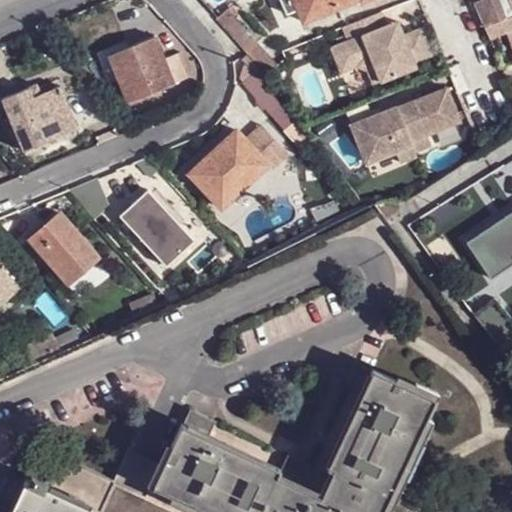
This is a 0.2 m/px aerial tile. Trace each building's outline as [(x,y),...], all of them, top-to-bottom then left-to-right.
[(356,0),(282,0),(289,13),(294,11),(297,17),(301,16),(304,22),(356,0)] [(511,0),(476,0),(475,1),(485,27),(506,18),(511,15),(511,0)] [(231,33),(241,24),(229,10),(219,18),(231,33)] [(382,11),(342,28),(345,35),(348,41),(339,45),(332,48),(339,64),(358,57),(376,64),(382,80),(416,66),(414,60),(431,53),(420,27),(404,35),(402,29),(393,33),(389,24),(387,25),(382,11)] [(398,20),(389,24),(393,33),(402,29),(398,20)] [(486,28),(490,37),(510,29),(506,20),(486,28)] [(268,74),(278,64),(241,24),(231,33),(268,74)] [(154,34),(108,53),(116,75),(121,72),(132,98),(173,81),(154,34)] [(345,35),(337,39),(339,45),(348,41),(345,35)] [(358,57),(339,64),(343,71),(357,65),(369,71),(375,83),(382,80),(376,64),(358,57)] [(121,72),(116,75),(127,100),(132,98),(121,72)] [(32,94),(39,91),(37,86),(36,82),(28,85),(32,94)] [(77,126),(59,84),(39,91),(32,94),(28,85),(1,96),(14,126),(23,149),(77,126)] [(413,109),(400,114),(416,151),(432,144),(427,133),(460,119),(446,87),(410,101),(413,109)] [(1,96),(0,97),(0,117),(5,129),(14,126),(1,96)] [(410,101),(398,107),(400,114),(413,109),(410,101)] [(398,107),(385,112),(387,120),(400,114),(398,107)] [(401,161),(419,156),(416,151),(400,114),(387,120),(385,112),(353,125),(369,162),(397,150),(401,161)] [(262,122),(245,137),(253,146),(269,130),(262,122)] [(237,128),(223,141),(241,161),(208,191),(222,206),(269,163),(253,146),(245,137),(237,128)] [(269,130),(253,146),(269,163),(272,167),(289,152),(269,130)] [(241,161),(223,141),(189,171),(208,191),(241,161)] [(147,155),(138,158),(153,174),(159,168),(147,155)] [(148,186),(119,213),(156,252),(184,226),(148,186)] [(511,200),(511,206),(465,238),(479,257),(489,253),(494,261),(511,249),(511,195),(510,197),(511,200)] [(57,268),(88,242),(60,210),(33,233),(52,255),(49,258),(57,268)] [(52,255),(33,233),(30,236),(49,258),(52,255)] [(88,242),(57,268),(69,281),(99,254),(88,242)] [(0,261),(0,282),(10,274),(0,261)] [(193,286),(207,280),(204,271),(190,278),(193,286)] [(468,303),(498,341),(511,329),(511,314),(490,287),(468,303)] [(145,309),(159,303),(155,294),(141,298),(145,309)] [(61,348),(81,339),(75,327),(56,336),(61,348)] [(61,348),(56,336),(53,331),(24,344),(33,361),(61,348)] [(357,366),(346,389),(360,397),(372,373),(357,366)] [(437,398),(374,370),(372,373),(360,397),(328,468),(334,471),(320,496),(302,488),(305,483),(280,471),(209,437),(184,425),(181,424),(163,463),(159,471),(151,488),(191,508),(200,511),(383,511),(390,499),(417,440),(437,398)] [(192,411),(184,425),(209,437),(216,422),(192,411)] [(395,501),(423,444),(417,440),(390,499),(395,501)] [(163,463),(131,448),(127,456),(159,471),(163,463)] [(176,511),(146,498),(151,488),(159,471),(127,456),(115,480),(73,460),(47,479),(44,486),(91,509),(96,511),(176,511)] [(312,467),(288,457),(280,471),(305,483),(312,467)] [(0,500),(15,506),(27,480),(12,473),(0,498),(0,500)] [(44,486),(47,479),(34,475),(32,479),(44,486)] [(89,511),(91,509),(44,486),(32,479),(28,478),(27,480),(15,506),(12,511),(89,511)] [(151,488),(146,498),(176,511),(189,511),(191,508),(151,488)]
